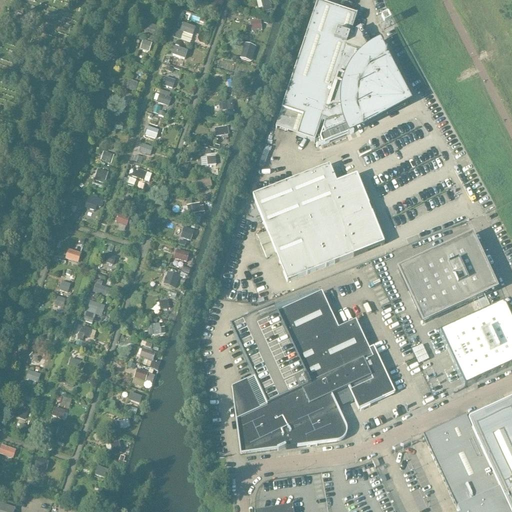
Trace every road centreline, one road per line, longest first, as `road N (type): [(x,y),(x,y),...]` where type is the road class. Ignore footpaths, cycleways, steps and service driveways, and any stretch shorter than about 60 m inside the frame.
road 1 (unclassified): [(244,511),(241,486),(256,468),(361,455),(511,383)]
road 2 (unclassified): [(467,199),(404,230),(379,233),(348,180),(340,153),(421,109)]
